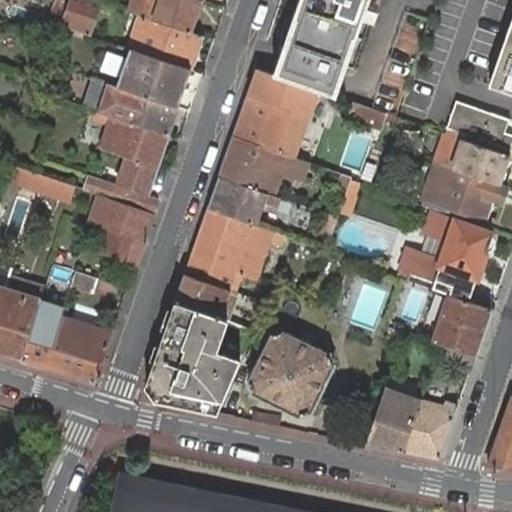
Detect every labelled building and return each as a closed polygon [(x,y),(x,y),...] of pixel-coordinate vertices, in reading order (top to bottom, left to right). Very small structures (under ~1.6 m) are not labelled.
[(55,0),(51,15),(62,19),(68,2),(62,0),(55,0)] [(95,0),(68,0),(68,2),(62,19),(60,25),(88,34),(100,2),(95,0)] [(201,0),(200,0),(132,0),(129,12),(141,16),(157,22),(188,33),(201,0)] [(301,0),(276,73),(334,94),(344,66),(354,38),(360,21),(364,10),(367,0),(301,0)] [(408,14),(403,39),(421,43),(426,18),(408,14)] [(201,38),(188,33),(157,22),(141,16),(130,49),(137,51),(146,53),(183,66),(188,52),(195,54),(201,38)] [(511,93),(511,21),(489,86),(511,93)] [(44,71),(47,63),(51,51),(38,46),(31,66),(44,71)] [(177,106),(190,69),(183,66),(146,53),(137,51),(136,54),(113,46),(101,81),(108,83),(118,86),(123,88),(177,106)] [(190,69),(195,54),(188,52),(183,66),(190,69)] [(101,81),(96,79),(87,108),(94,110),(98,112),(106,89),(108,83),(101,81)] [(167,135),(177,106),(123,88),(118,86),(108,83),(106,89),(98,112),(167,135)] [(32,105),(37,91),(26,87),(21,101),(32,105)] [(248,93),(233,135),(284,152),(297,157),(302,141),(287,136),(296,109),(248,93)] [(386,112),(353,100),(347,118),(379,129),(386,112)] [(456,101),(446,128),(509,149),(511,142),(511,134),(506,132),(510,119),(456,101)] [(146,194),(167,135),(98,112),(94,110),(92,119),(108,124),(100,147),(127,156),(118,184),(146,194)] [(233,135),(220,175),(270,193),(276,195),(284,172),(303,179),(309,161),(297,157),(284,152),(233,135)] [(453,136),(443,164),(452,167),(500,184),(510,155),(462,139),(453,136)] [(420,196),(430,200),(443,164),(433,160),(420,196)] [(12,165),(6,163),(3,172),(9,174),(12,165)] [(452,167),(443,164),(430,200),(450,207),(462,211),(485,219),(491,200),(494,201),(501,203),(507,186),(500,184),(452,167)] [(7,179),(39,190),(44,176),(12,165),(9,174),(7,179)] [(352,176),(344,173),(339,187),(348,190),(351,180),(352,176)] [(153,213),(158,198),(146,194),(118,184),(89,175),(84,189),(101,195),(153,213)] [(220,175),(208,208),(256,226),(259,220),(254,218),(258,206),(263,207),(265,202),(277,206),(280,197),(276,195),(270,193),(220,175)] [(44,176),(39,190),(71,200),(76,186),(44,176)] [(348,190),(346,195),(354,197),(359,182),(351,180),(348,190)] [(148,227),(153,213),(101,195),(97,209),(148,227)] [(254,218),(259,220),(263,207),(258,206),(254,218)] [(450,207),(448,213),(459,218),(462,211),(450,207)] [(208,208),(185,273),(230,289),(232,282),(238,284),(242,274),(256,279),(270,240),(274,241),(273,244),(281,247),(285,236),(256,226),(208,208)] [(97,209),(92,224),(103,227),(143,241),(148,227),(97,209)] [(453,285),(450,293),(469,300),(483,262),(487,252),(488,252),(493,250),(496,240),(494,235),(493,234),(493,233),(457,220),(442,261),(408,249),(400,267),(453,285)] [(143,241),(103,227),(97,243),(103,245),(102,249),(136,262),(143,241)] [(98,279),(75,270),(71,284),(94,293),(98,279)] [(175,301),(220,317),(228,294),(233,296),(235,291),(230,289),(185,273),(175,301)] [(0,311),(7,291),(11,278),(0,275),(0,311)] [(41,295),(44,287),(11,278),(7,291),(0,311),(0,353),(22,361),(37,309),(39,300),(41,295)] [(230,289),(235,291),(238,284),(232,282),(230,289)] [(469,300),(450,293),(433,340),(440,342),(449,346),(475,355),(492,308),(469,300)] [(37,309),(46,312),(50,298),(41,295),(39,300),(37,309)] [(183,405),(218,413),(241,359),(254,328),(228,319),(220,317),(175,301),(145,387),(186,397),(183,405)] [(22,361),(47,368),(62,316),(63,311),(58,310),(57,314),(46,312),(37,309),(22,361)] [(95,383),(112,332),(62,316),(47,368),(95,383)] [(283,329),(270,333),(247,380),(252,392),(299,415),(310,412),(334,364),(329,352),(283,329)] [(399,348),(404,333),(393,330),(388,343),(399,348)] [(470,370),(475,355),(449,346),(444,361),(470,370)] [(155,399),(183,405),(186,397),(145,387),(155,399)] [(385,387),(366,444),(404,451),(421,399),(415,397),(412,408),(388,399),(391,389),(385,387)] [(415,397),(391,389),(388,399),(412,408),(415,397)] [(421,399),(404,451),(439,459),(457,405),(445,402),(444,405),(421,399)] [(336,511),(116,474),(109,511),(336,511)]
